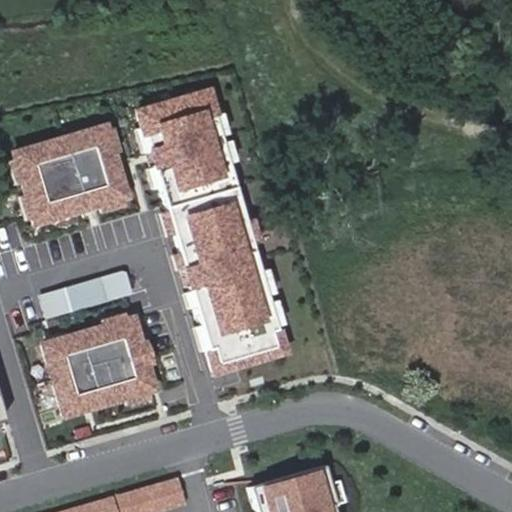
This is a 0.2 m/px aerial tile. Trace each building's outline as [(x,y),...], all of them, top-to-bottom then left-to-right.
[(284,356),(204,97),(135,119),(214,378),(284,356)] [(98,130),(8,156),(29,226),(118,200),(98,130)] [(45,319),(129,295),(122,271),(38,295),(45,319)] [(150,391),(130,321),(41,347),(61,416),(150,391)] [(338,511),(326,466),(250,488),(257,511),(338,511)] [(180,476),(52,511),(154,511),(188,503),(180,476)]
